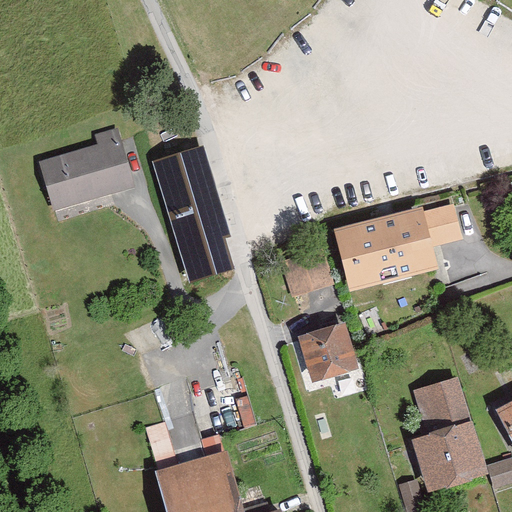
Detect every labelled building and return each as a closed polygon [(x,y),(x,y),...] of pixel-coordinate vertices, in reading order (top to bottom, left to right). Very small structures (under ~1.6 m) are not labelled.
[(125,128),(97,136),(99,143),(45,157),(59,208),(140,187),(125,128)] [(245,273),(209,146),(158,161),(193,287),(245,273)] [(343,229),(357,288),(447,268),(442,248),(469,242),(460,203),(343,229)] [(283,255),(297,302),(340,289),(326,242),(283,255)] [(352,323),(305,336),(319,385),(366,372),(352,323)] [(465,377),(419,391),(433,435),(419,439),(436,492),(497,473),(465,377)] [(511,404),(503,408),(511,425),(511,404)] [(170,405),(169,423),(154,422),(153,447),(198,450),(201,407),(170,405)] [(252,511),(236,453),(164,473),(175,511),(252,511)]
